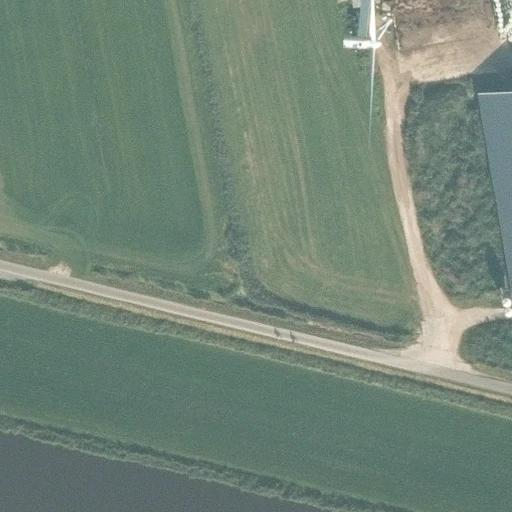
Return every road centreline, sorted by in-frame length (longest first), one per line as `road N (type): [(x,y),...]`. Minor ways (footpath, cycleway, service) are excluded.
road 1 (unclassified): [(511,390),(0,266)]
road 2 (track): [(511,59),(383,78),(428,340),(419,367)]
